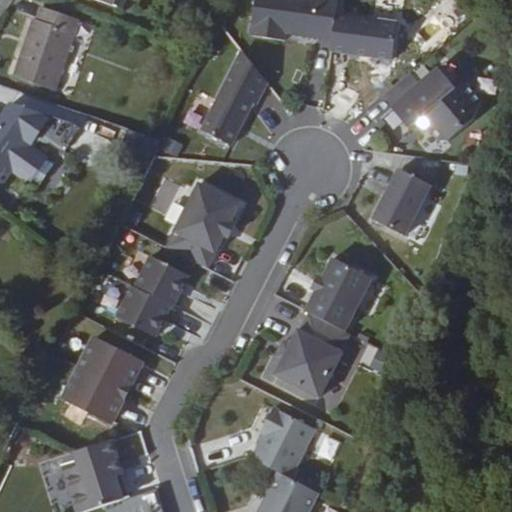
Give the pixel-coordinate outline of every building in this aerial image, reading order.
[(256,0),(251,36),(285,41),(286,34),(332,41),(336,18),(338,0),(256,0)] [(80,21),(41,7),(37,20),(34,19),(13,77),(56,92),(80,21)] [(397,25),(336,18),(332,41),(330,54),(393,61),(397,25)] [(192,44),(179,69),(195,77),(208,53),(192,44)] [(270,84),(240,51),(200,128),(233,147),(253,104),(259,107),(270,84)] [(447,62),(439,68),(453,85),(460,78),(447,62)] [(411,73),(384,95),(393,106),(392,108),(409,129),(419,120),(429,132),(431,130),(440,141),(448,142),(473,121),(481,102),(465,82),(456,89),(453,85),(439,68),(420,84),(411,73)] [(60,164),(35,147),(55,118),(11,102),(0,118),(0,194),(14,174),(39,193),(60,164)] [(435,188),(397,169),(372,221),(410,239),(435,188)] [(242,204),(199,184),(171,235),(175,237),(168,249),(209,270),(223,241),(227,243),(236,225),(232,222),(242,204)] [(189,276),(151,258),(136,289),(172,306),(175,307),(189,276)] [(311,313),(346,331),(372,280),(332,260),(323,279),(319,277),(312,290),(316,292),(306,311),(311,313)] [(158,338),(172,306),(136,289),(133,288),(118,318),(158,338)] [(299,331),(277,376),(321,398),(343,354),(341,353),(350,335),(351,334),(346,331),(311,313),(301,332),(299,331)] [(146,363),(92,337),(74,370),(129,398),(146,363)] [(114,430),(129,398),(74,370),(58,402),(114,430)] [(266,435),(253,459),(277,472),(291,479),(316,430),(275,409),(266,426),(269,427),(266,435)] [(122,472),(112,441),(72,453),(82,484),(122,472)] [(124,477),(122,472),(82,484),(91,511),(127,499),(120,478),(124,477)] [(291,479),(277,472),(257,511),(313,511),(322,495),(291,479)]
